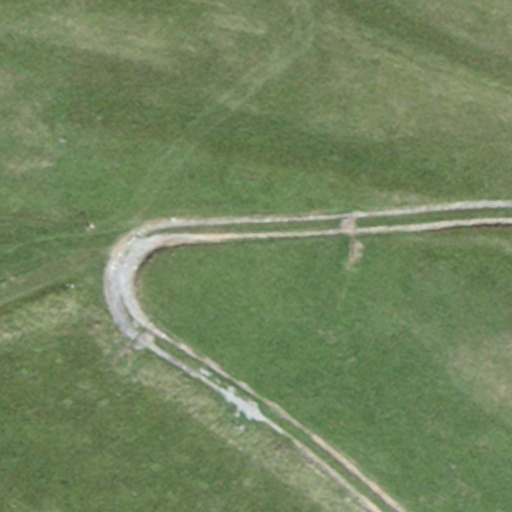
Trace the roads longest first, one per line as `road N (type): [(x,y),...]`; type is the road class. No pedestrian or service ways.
road 1 (track): [(381,511),(260,410),(112,314),(136,240)]
road 2 (track): [(511,213),(209,228),(136,240)]
road 3 (track): [(0,310),(136,240)]
